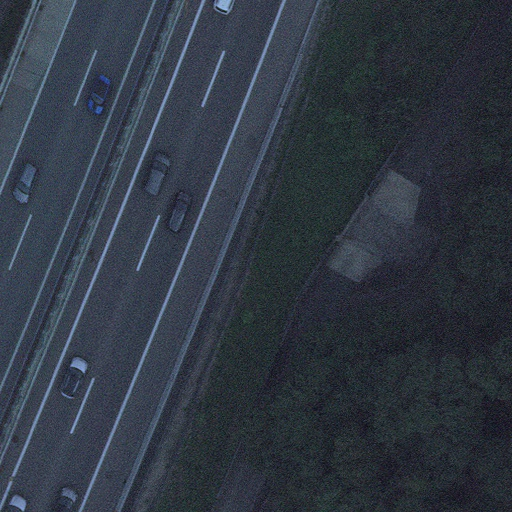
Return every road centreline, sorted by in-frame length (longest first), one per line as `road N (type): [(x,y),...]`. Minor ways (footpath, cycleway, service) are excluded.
road 1 (track): [(227,511),(307,318),(504,0)]
road 2 (motorway): [(35,511),(239,0)]
road 3 (motorway): [(112,0),(0,288)]
